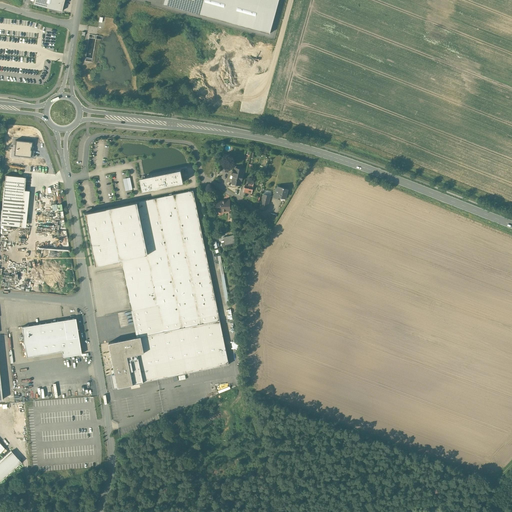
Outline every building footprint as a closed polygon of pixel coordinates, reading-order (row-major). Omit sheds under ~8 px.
[(63,0),(33,0),(32,4),(61,11),(63,0)] [(164,0),(163,4),(269,33),(278,0),(164,0)] [(268,44),(182,20),(168,73),(235,91),(243,65),(261,70),(268,44)] [(34,141),(16,139),(14,154),(33,156),(34,149),(33,149),(34,141)] [(221,169),(229,171),(231,161),(223,159),(221,169)] [(181,170),(145,177),(144,176),(142,176),(142,179),(141,179),(142,185),(141,185),(142,191),(183,182),(181,170)] [(242,175),(234,173),(232,183),(240,184),(242,175)] [(25,178),(6,176),(1,225),(27,227),(30,192),(24,192),(25,178)] [(123,179),(125,191),(132,190),(130,178),(123,179)] [(253,187),(245,185),(244,192),(251,193),(253,187)] [(284,188),(278,186),(277,190),(276,190),(274,197),(280,198),(280,197),(284,198),(285,193),(286,193),(288,189),(284,188)] [(193,190),(137,202),(148,254),(158,305),(162,325),(218,314),(193,190)] [(270,196),(264,194),(260,208),(267,210),(270,196)] [(225,201),(216,201),(216,211),(230,211),(229,200),(225,200),(225,201)] [(137,202),(83,213),(94,265),(121,260),(148,254),(137,202)] [(234,235),(223,237),(224,242),(225,247),(226,247),(234,245),(234,235)] [(148,254),(121,260),(131,310),(134,310),(158,305),(148,254)] [(158,305),(134,310),(139,336),(109,342),(110,349),(115,374),(111,375),(114,388),(133,384),(229,364),(218,314),(162,325),(158,305)] [(75,318),(63,320),(68,350),(62,351),(63,357),(81,354),(75,318)] [(63,320),(21,327),(26,357),(62,351),(68,350),(63,320)] [(11,451),(0,460),(0,481),(21,462),(11,451)]
